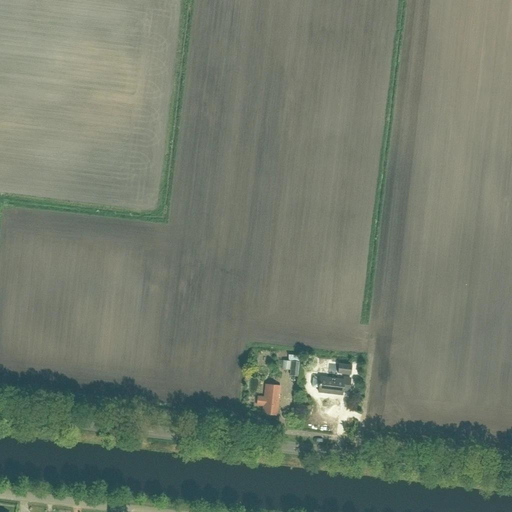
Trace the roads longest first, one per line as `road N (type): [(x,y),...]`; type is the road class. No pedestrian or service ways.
road 1 (tertiary): [(511,475),(0,414)]
road 2 (unclassified): [(151,511),(0,493)]
